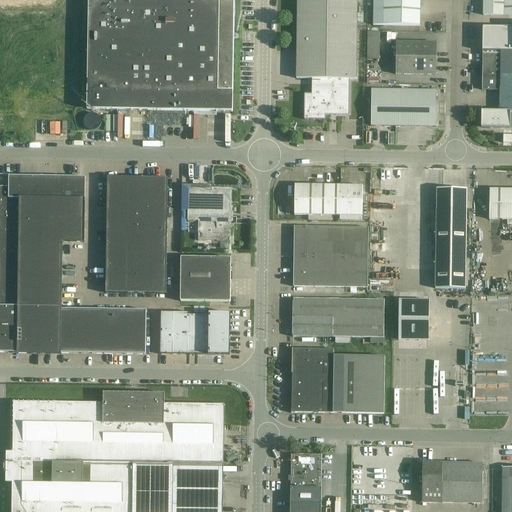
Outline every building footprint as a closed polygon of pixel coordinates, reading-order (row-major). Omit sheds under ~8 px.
[(88,0),(87,110),(160,111),(232,112),(233,92),(234,0),(88,0)] [(356,80),(357,0),(297,0),(296,79),(312,79),(312,95),(304,95),(304,120),(325,120),(325,115),(349,116),(349,80),(356,80)] [(419,27),(419,0),(373,0),(373,26),(405,26),(417,26),(419,27)] [(511,0),(482,0),(483,16),(503,16),(511,16),(511,0)] [(511,29),(482,29),(482,52),(482,91),(500,91),(500,102),(499,110),(499,112),(481,112),(481,128),(509,128),(509,124),(511,124),(511,29)] [(379,32),(367,32),(366,59),(379,59),(379,32)] [(395,75),(412,75),(412,59),(436,59),(436,43),(396,43),(395,75)] [(412,59),(412,75),(435,75),(436,59),(412,59)] [(435,127),(435,91),(371,90),(371,126),(435,127)] [(168,122),(157,122),(157,133),(167,134),(168,122)] [(84,243),(85,177),(9,176),(8,187),(0,187),(0,352),(145,355),(146,311),(62,310),(63,243),(84,243)] [(105,294),(160,295),(166,295),(168,179),(107,178),(105,294)] [(294,215),(317,216),(318,186),(295,186),(294,215)] [(339,216),(340,186),(318,186),(317,216),(339,216)] [(340,186),(339,216),(362,216),(363,186),(340,186)] [(231,222),(232,189),(188,189),(188,221),(198,221),(198,241),(229,242),(229,222),(231,222)] [(465,290),(467,190),(437,189),(435,289),(465,290)] [(511,220),(511,190),(489,190),(489,220),(511,220)] [(294,227),(294,257),(368,258),(368,228),(294,227)] [(368,258),(294,257),(293,287),(367,288),(368,258)] [(230,303),(231,258),(181,258),(180,302),(230,303)] [(481,292),(470,292),(469,303),(481,304),(480,310),(489,310),(490,302),(499,302),(500,288),(492,287),(493,276),(486,276),(486,283),(481,283),(481,292)] [(384,339),(384,300),(293,299),(293,320),(293,337),(335,338),(349,338),(371,338),(384,339)] [(429,341),(429,301),(399,301),(398,341),(429,341)] [(230,334),(230,314),(209,313),(209,316),(191,316),(191,313),(161,313),(160,355),(229,356),(230,334)] [(383,415),(384,357),(333,356),(333,350),(292,349),(291,413),(383,415)] [(474,395),(501,391),(500,385),(505,384),(504,379),(494,380),(492,367),(505,365),(503,352),(471,356),(473,371),(479,371),(480,381),(472,382),(474,395)] [(103,403),(13,402),(12,452),(6,452),(5,483),(12,483),(11,511),(222,511),(224,405),(164,404),(164,394),(103,393),(103,403)] [(320,511),(321,455),(291,455),(290,505),(289,511),(320,511)] [(482,464),(442,464),(422,463),(422,503),(442,503),(482,504),(482,464)] [(511,511),(511,468),(502,468),(501,511),(511,511)]
